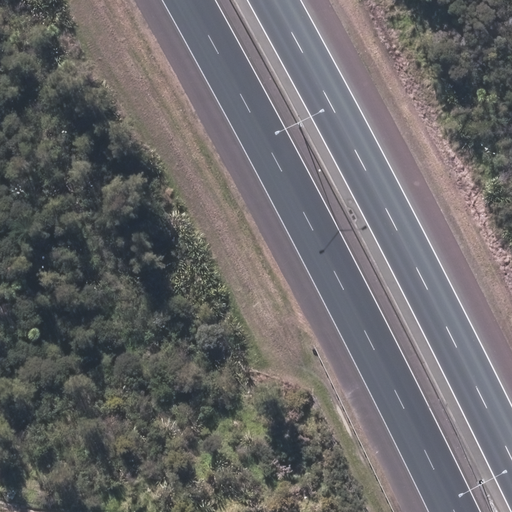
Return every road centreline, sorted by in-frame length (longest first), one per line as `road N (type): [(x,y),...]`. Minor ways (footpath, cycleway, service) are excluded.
road 1 (motorway): [(447,511),(189,0)]
road 2 (motorway): [(276,0),(391,207),(511,453)]
